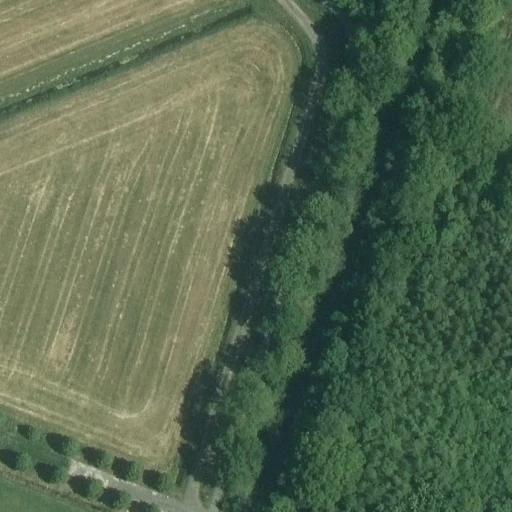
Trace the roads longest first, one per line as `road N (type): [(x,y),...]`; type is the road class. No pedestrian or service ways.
road 1 (track): [(281,0),(315,35),(319,78),(185,511)]
road 2 (track): [(481,0),(297,511)]
